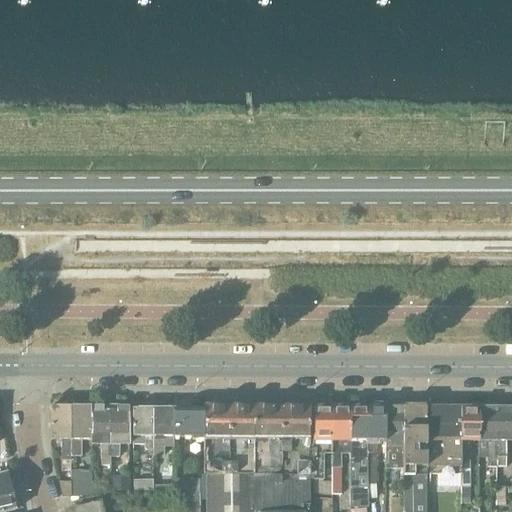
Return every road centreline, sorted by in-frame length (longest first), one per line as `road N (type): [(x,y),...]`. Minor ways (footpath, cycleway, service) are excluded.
road 1 (secondary): [(511,190),(0,191)]
road 2 (tertiary): [(28,366),(511,368)]
road 3 (residential): [(47,511),(28,425),(28,366)]
